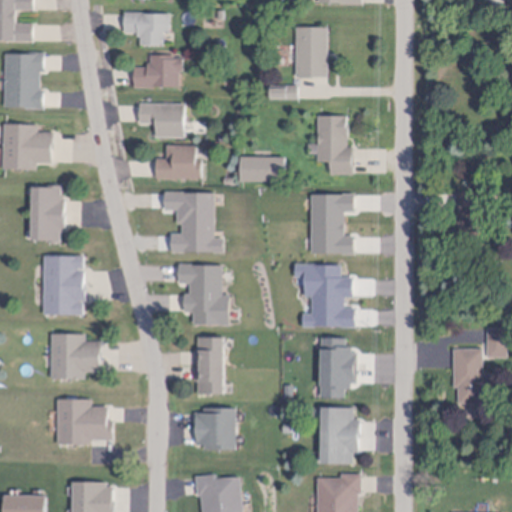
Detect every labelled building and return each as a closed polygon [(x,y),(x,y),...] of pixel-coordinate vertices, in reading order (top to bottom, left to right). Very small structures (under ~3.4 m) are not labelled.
[(0,0),(38,0),(38,16),(21,16),(20,29),(38,29),(37,47),(19,47),(19,48),(0,48),(0,0)] [(366,0),(366,9),(322,9),(322,0),(366,0)] [(129,17),(174,18),(174,38),(168,38),(168,51),(144,51),(144,43),(141,43),(141,38),(129,38),(129,17)] [(332,32),(331,82),(300,82),(300,32),(332,32)] [(10,59),(30,60),(30,58),(49,59),(49,77),(45,77),(44,96),(49,96),(48,114),(9,114),(10,59)] [(138,93),(138,73),(152,73),(152,68),(156,68),(156,60),(178,60),(178,63),(187,63),(187,77),(184,77),(184,93),(138,93)] [(302,90),(302,104),(274,104),(274,95),(291,95),(291,91),(302,90)] [(144,110),(189,110),(189,144),(160,144),(160,134),(158,134),(158,130),(144,129),(144,110)] [(322,121),(350,121),(350,129),(352,129),(352,152),(358,152),(358,180),(334,180),(334,168),(322,168),(322,121)] [(9,130),(43,131),(42,138),(59,139),(59,149),(57,149),(57,169),(41,168),(41,176),(7,175),(9,130)] [(171,151),(201,151),(201,164),(206,164),(206,185),(161,185),(161,165),(171,165),(171,151)] [(289,163),(289,188),(244,188),(244,163),(289,163)] [(37,196),(49,196),(50,192),(66,192),(66,202),(68,202),(68,205),(69,205),(69,236),(68,236),(68,239),(65,239),(65,250),(36,249),(37,196)] [(460,197),(488,196),(488,217),(497,216),(498,230),(486,230),(486,246),(462,246),(461,227),(463,227),(463,218),(460,218),(460,197)] [(49,261),(88,262),(88,276),(89,276),(89,301),(90,301),(90,307),(87,307),(87,321),(48,321),(49,261)] [(490,332),(510,333),(510,361),(490,361),(490,332)] [(55,339),(89,339),(89,347),(106,347),(106,364),(105,364),(104,378),(89,378),(89,385),(55,385),(55,339)] [(228,346),(229,404),(216,404),(216,399),(201,399),(201,387),(199,387),(199,355),(201,355),(201,342),(215,342),(215,346),(228,346)] [(457,354),(486,354),(486,380),(493,380),(493,396),(486,396),(486,408),(461,408),(461,392),(457,392),(457,354)] [(61,404),(95,404),(95,411),(112,411),(112,426),(117,426),(117,445),(94,445),(94,450),(61,450),(61,404)] [(326,416),(336,416),(336,412),(357,412),(357,424),(364,424),(364,436),(362,436),(362,457),(357,457),(357,468),(335,468),(335,473),(325,473),(326,416)] [(240,414),(240,456),(208,455),(208,450),(200,450),(199,417),(200,417),(200,415),(207,415),(207,413),(240,414)] [(286,427),(295,427),(295,436),(286,436),(286,427)] [(199,481),(219,479),(220,485),(238,483),(237,482),(243,482),(245,511),(205,511),(205,500),(201,500),(199,481)] [(321,511),(321,482),(344,483),(344,479),(365,479),(364,498),(361,498),(361,511),(321,511)] [(118,491),(118,511),(76,511),(76,488),(109,488),(109,491),(118,491)] [(7,511),(8,502),(49,502),(49,511),(7,511)]
